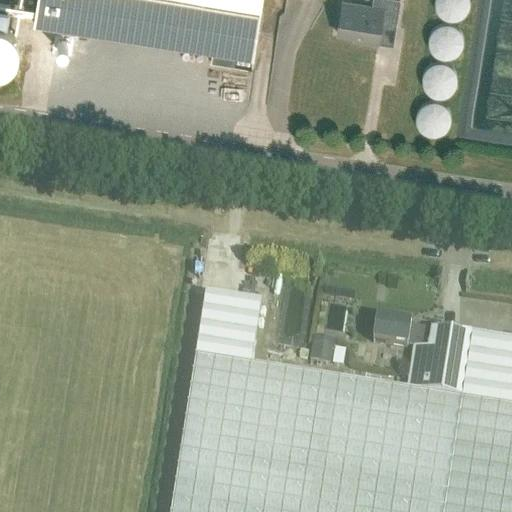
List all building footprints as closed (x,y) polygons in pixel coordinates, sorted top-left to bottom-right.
[(37,0),(34,21),(212,49),(210,60),(251,67),(261,0),(37,0)] [(395,27),(399,0),(373,0),(373,5),(342,0),(337,32),(363,36),(363,40),(378,42),(381,24),(395,27)] [(456,0),(442,0),(442,12),(456,13),(456,0)] [(0,21),(6,23),(9,5),(0,3),(0,21)] [(199,342),(172,511),(511,511),(511,342),(471,336),(463,385),(461,400),(408,392),(251,368),(261,304),(206,296),(199,342)] [(377,318),(373,341),(406,346),(415,347),(408,392),(461,400),(463,385),(471,336),(443,331),(410,326),(410,323),(377,318)] [(314,345),(312,360),(331,363),(333,348),(314,345)] [(334,358),(333,364),(343,366),(344,359),(334,358)]
